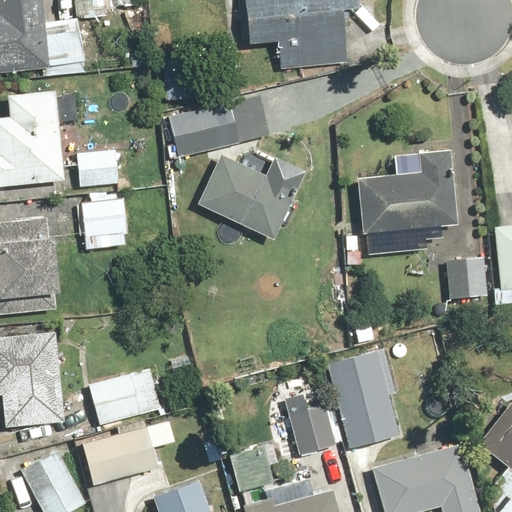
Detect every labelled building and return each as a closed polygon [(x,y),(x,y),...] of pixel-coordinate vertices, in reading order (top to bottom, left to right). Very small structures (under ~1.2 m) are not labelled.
[(0,11),(0,72),(86,62),(81,18),(50,22),(47,0),(0,0),(2,11),(0,11)] [(254,39),(256,48),(282,45),(285,72),(355,63),(348,11),(364,9),(363,0),(241,0),(246,40),(254,39)] [(191,55),(167,58),(172,100),(196,97),(191,55)] [(0,187),(68,182),(63,122),(81,121),(79,96),(63,98),(62,93),(12,97),(14,118),(0,118),(0,187)] [(169,117),(181,158),(244,141),(232,99),(169,117)] [(119,149),(81,152),(84,187),(122,184),(119,149)] [(362,177),(366,233),(461,226),(455,149),(398,153),(400,175),(362,177)] [(226,154),(202,203),(277,240),(310,173),(280,159),(272,176),(226,154)] [(92,202),(83,202),(86,251),(132,248),(130,200),(126,201),(125,191),(91,193),(92,202)] [(53,219),(0,223),(0,315),(61,309),(61,295),(67,294),(67,307),(84,306),(83,278),(66,278),(65,241),(54,242),(53,219)] [(511,225),(498,227),(504,288),(497,289),(499,306),(511,304),(511,225)] [(489,258),(450,258),(451,300),(489,300),(489,258)] [(61,330),(0,335),(0,397),(7,397),(10,427),(68,422),(61,330)] [(390,348),(332,364),(354,448),(403,435),(393,397),(402,394),(390,348)] [(152,366),(92,386),(105,427),(166,407),(152,366)] [(329,402),(291,413),(304,456),(341,445),(329,402)] [(121,431),(85,443),(99,488),(165,468),(150,418),(120,428),(121,431)] [(511,511),(511,422),(492,449),(510,462),(495,482),(507,490),(490,511),(511,511)] [(486,511),(468,440),(377,471),(386,511),(426,511),(445,507),(445,511),(486,511)] [(268,445),(233,454),(243,492),(278,482),(268,445)] [(60,449),(23,469),(46,511),(74,511),(90,503),(60,449)] [(214,511),(202,480),(155,498),(160,511),(214,511)] [(280,498),(248,507),(249,511),(343,511),(338,489),(282,504),(280,498)]
